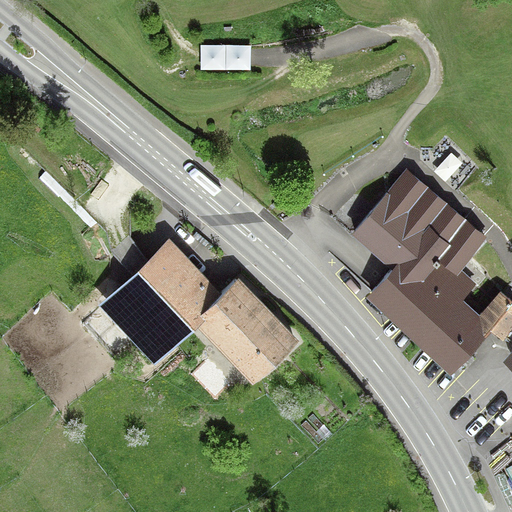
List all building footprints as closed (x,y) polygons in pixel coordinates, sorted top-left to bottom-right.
[(372,293),(412,339),(464,299),(477,283),(464,272),(487,237),(407,169),(352,231),(392,265),(369,292),(372,294),(372,293)] [(255,383),(299,343),(240,280),(224,295),(171,238),(98,305),(157,368),(200,328),(255,383)] [(511,302),(499,292),(480,314),(464,299),(412,339),(451,376),(492,332),(504,340),(511,330),(511,302)] [(511,351),(503,362),(511,369),(511,351)] [(215,399),(232,383),(208,358),(191,374),(215,399)]
